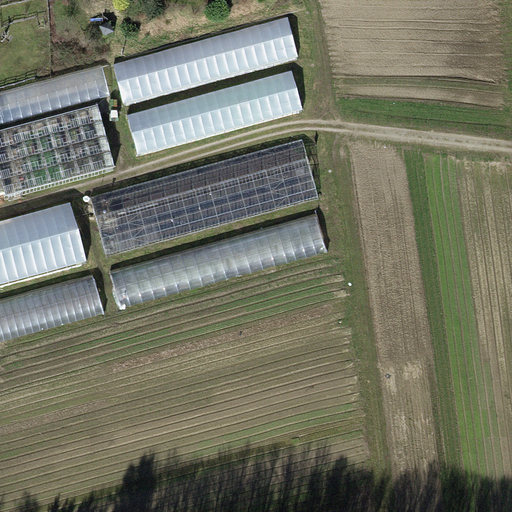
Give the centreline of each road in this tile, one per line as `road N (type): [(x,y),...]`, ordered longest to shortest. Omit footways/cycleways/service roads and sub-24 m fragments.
road 1 (track): [(511,149),(280,127),(0,211)]
road 2 (track): [(384,511),(335,128),(305,0)]
